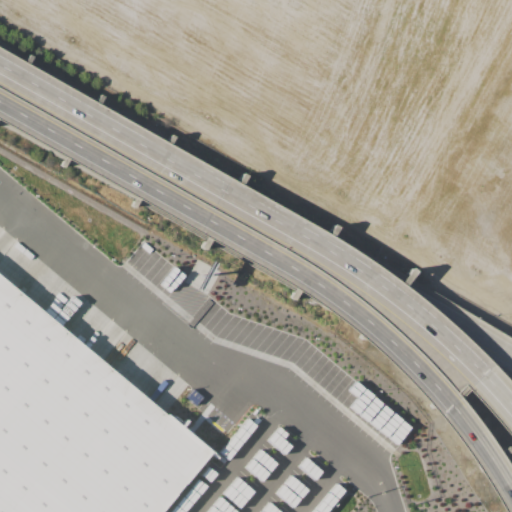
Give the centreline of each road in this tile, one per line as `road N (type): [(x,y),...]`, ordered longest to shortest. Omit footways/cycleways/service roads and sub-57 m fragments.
road 1 (motorway): [(19,114),(340,302),(451,409),(511,501)]
road 2 (motorway): [(511,412),(427,326),(339,260),(30,83)]
road 3 (primary): [(228,229),(511,396)]
road 4 (primary): [(244,203),(0,61)]
road 5 (primary): [(0,99),(228,229)]
road 6 (primary): [(402,290),(244,203)]
road 7 (primary): [(511,356),(402,290)]
